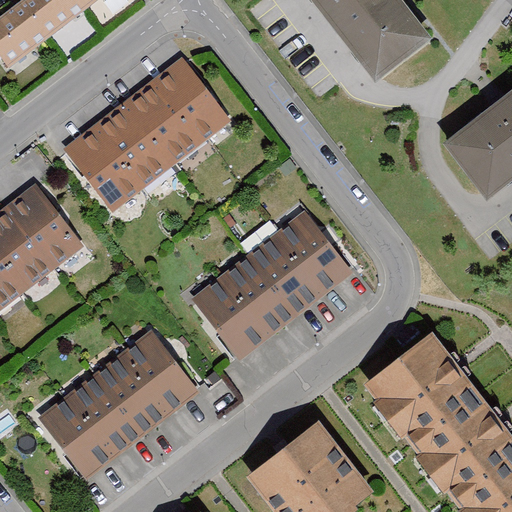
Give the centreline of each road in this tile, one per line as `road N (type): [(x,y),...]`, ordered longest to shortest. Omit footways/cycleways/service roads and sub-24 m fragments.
road 1 (residential): [(191,0),(402,272),(388,318),(135,511)]
road 2 (residential): [(190,0),(0,146)]
